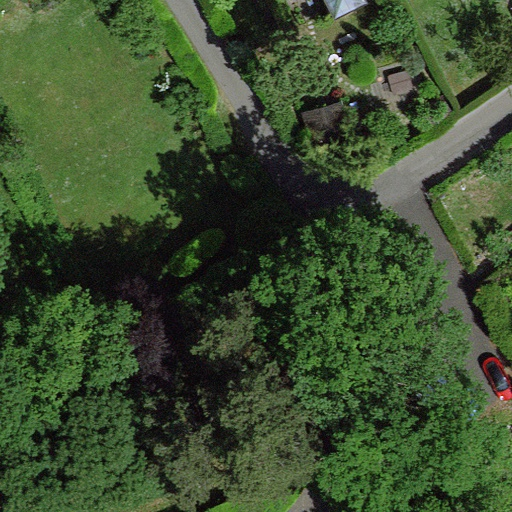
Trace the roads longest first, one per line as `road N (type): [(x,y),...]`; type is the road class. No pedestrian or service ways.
road 1 (residential): [(511,110),(374,196),(333,194),(297,176),(182,0)]
road 2 (unknown): [(313,502),(511,427)]
